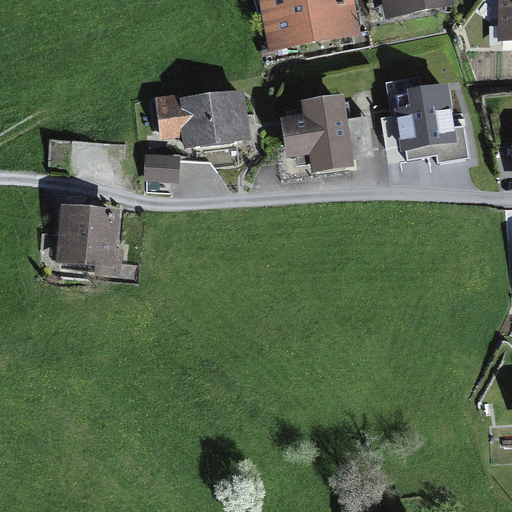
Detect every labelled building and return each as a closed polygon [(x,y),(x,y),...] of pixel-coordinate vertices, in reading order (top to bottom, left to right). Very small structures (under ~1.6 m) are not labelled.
[(258,0),(265,50),(354,38),(348,0),(258,0)] [(381,0),(383,15),(453,6),(451,0),(381,0)] [(511,0),(494,0),(495,43),(511,43),(511,0)] [(250,150),(244,96),(180,103),(181,114),(158,116),(161,142),(182,140),(184,157),(250,150)] [(367,172),(357,102),(304,109),(307,126),(281,129),(286,165),(311,161),(314,180),(367,172)] [(382,146),(385,178),(434,173),(431,141),(382,146)] [(145,183),(179,185),(180,161),(146,159),(145,183)] [(129,209),(67,206),(64,259),(125,263),(129,209)]
